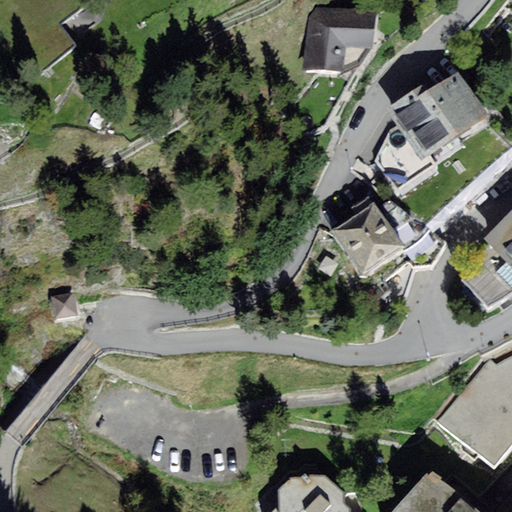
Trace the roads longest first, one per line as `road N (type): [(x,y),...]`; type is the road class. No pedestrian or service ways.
road 1 (residential): [(425,348),(359,354),(260,338),(145,344),(131,340),(125,323),(138,311),(243,302),(282,275),(362,126),(474,0)]
road 2 (residential): [(425,348),(427,314),(466,237),(511,197)]
